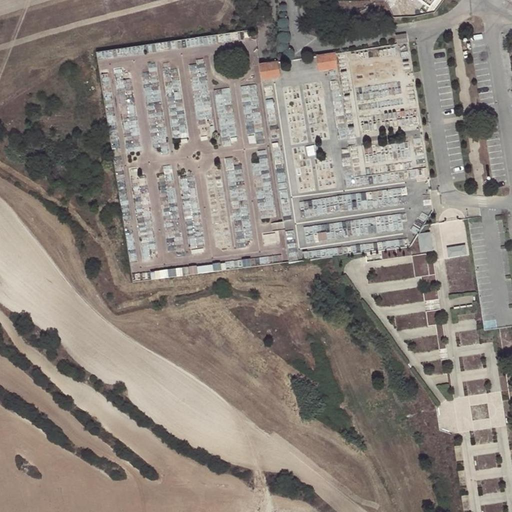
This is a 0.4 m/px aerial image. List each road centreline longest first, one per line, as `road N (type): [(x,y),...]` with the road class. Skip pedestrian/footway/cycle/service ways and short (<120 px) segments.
road 1 (residential): [(292,0),(296,31),(320,45),(443,22),(471,0)]
road 2 (residential): [(511,158),(487,0)]
